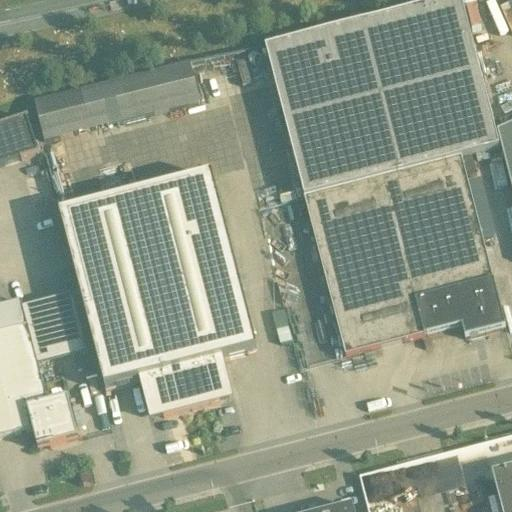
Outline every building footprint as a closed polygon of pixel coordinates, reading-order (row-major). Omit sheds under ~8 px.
[(460,2),(266,52),(304,202),(345,360),(462,330),(465,342),(505,331),(466,182),(477,179),(472,161),(462,164),(461,162),(499,152),(460,2)] [(199,105),(190,68),(34,107),(40,131),(44,144),(199,105)] [(32,134),(27,121),(0,129),(0,170),(39,158),(32,134)] [(511,128),(497,135),(511,193),(511,128)] [(161,413),(163,420),(168,419),(213,407),(230,403),(228,395),(220,365),(258,355),(213,179),(59,218),(105,395),(124,390),(143,385),(151,415),(161,413)] [(0,441),(4,440),(33,433),(38,453),(78,442),(68,402),(48,407),(38,369),(28,330),(0,337),(0,441)] [(431,351),(429,343),(423,345),(425,352),(431,351)] [(501,511),(511,511),(511,469),(492,475),(501,511)]
